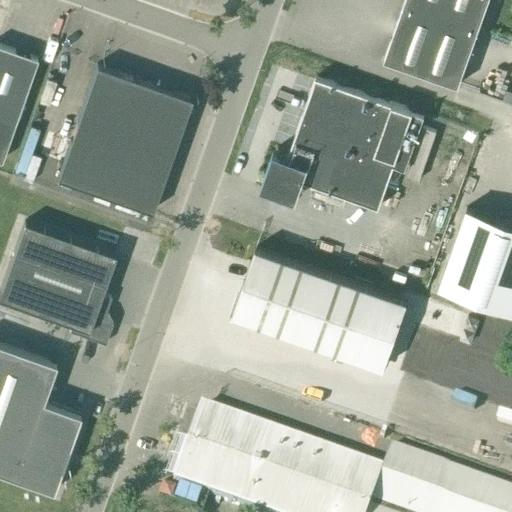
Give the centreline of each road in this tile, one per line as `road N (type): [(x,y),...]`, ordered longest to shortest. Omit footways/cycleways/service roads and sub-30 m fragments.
road 1 (unclassified): [(89,511),(251,53)]
road 2 (unclassified): [(95,0),(251,53)]
